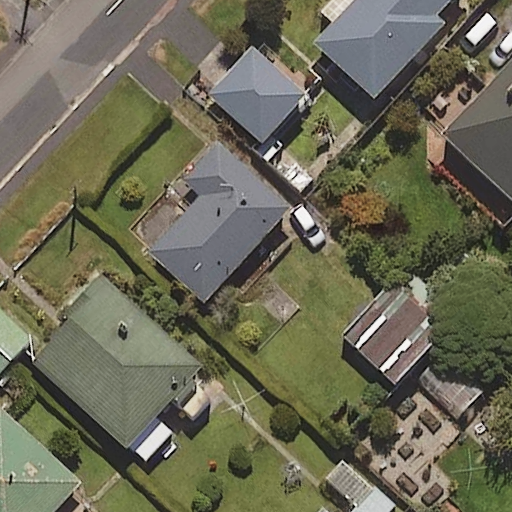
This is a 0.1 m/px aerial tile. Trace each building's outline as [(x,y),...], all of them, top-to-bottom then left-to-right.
[(333,0),(322,11),(335,24),(317,43),(376,100),(448,25),(439,16),(454,0),(333,0)] [(307,98),(256,51),(213,97),(264,145),(307,98)] [(511,60),(435,140),(511,214),(511,60)] [(293,209),(220,141),(184,180),(202,197),(150,253),(205,304),(293,209)] [(466,315),(415,264),(345,335),(396,386),(466,315)] [(174,433),(158,419),(172,403),(195,424),(226,391),(103,277),(63,321),(68,326),(35,362),(146,464),(174,433)] [(0,375),(33,340),(0,310),(0,375)] [(488,389),(450,353),(421,383),(459,419),(488,389)] [(58,511),(83,485),(1,407),(0,408),(0,511),(58,511)] [(392,511),(397,507),(348,460),(328,480),(358,508),(354,511),(392,511)] [(96,511),(86,503),(78,511),(96,511)]
